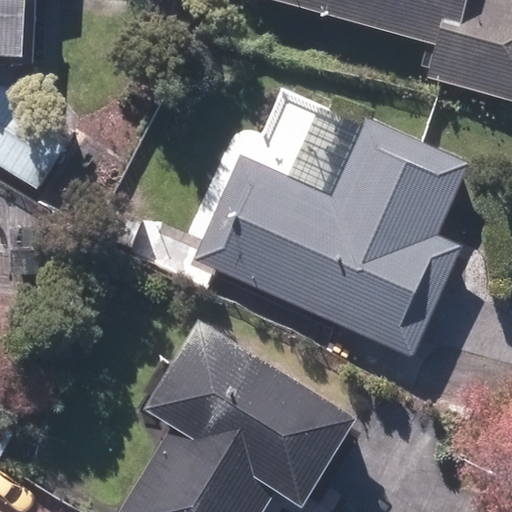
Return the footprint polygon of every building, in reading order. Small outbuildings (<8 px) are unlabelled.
[(0,0),(0,68),(25,69),(25,63),(47,64),(49,0),(0,0)] [(440,81),(511,100),(511,0),(265,0),(447,48),(440,81)] [(0,108),(0,160),(45,188),(80,132),(12,90),(0,108)] [(203,260),(424,357),(473,248),(453,239),(485,167),(378,120),(344,200),(247,157),(203,260)] [(104,233),(137,247),(147,222),(114,210),(104,233)] [(24,279),(64,280),(65,231),(25,229),(24,279)] [(171,274),(211,294),(218,281),(179,261),(171,274)] [(139,511),(281,511),(293,494),(322,511),(326,511),(380,423),(222,327),(167,418),(189,432),(139,511)] [(0,434),(0,458),(6,464),(25,438),(7,425),(0,434)]
